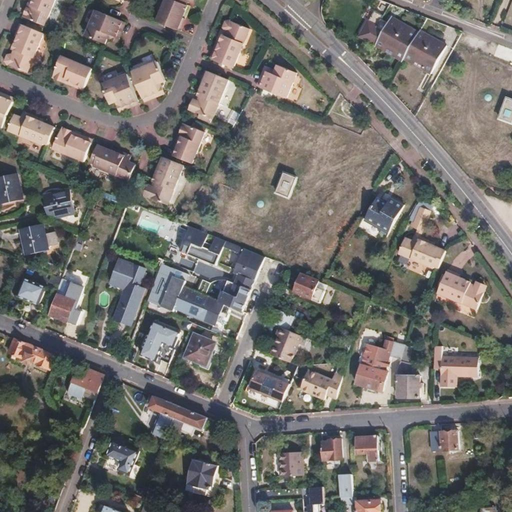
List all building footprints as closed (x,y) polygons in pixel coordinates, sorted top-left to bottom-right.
[(27,6),(22,18),(43,26),(54,0),(33,0),(30,7),(27,6)] [(165,0),(156,22),(179,31),(184,19),(181,18),(186,6),(183,5),(184,1),(188,1),(192,0),(191,0),(165,0)] [(369,18),(378,23),(384,12),(374,7),(369,18)] [(95,12),(85,37),(104,45),(108,36),(114,38),(121,23),(95,12)] [(405,54),(418,31),(391,16),(383,29),(376,42),(403,57),(405,54)] [(375,45),(376,42),(383,29),(368,21),(359,38),(369,43),(370,42),(375,45)] [(220,48),(215,60),(238,69),(254,30),(234,22),(230,23),(227,28),(229,31),(231,33),(233,33),(231,37),(228,36),(223,48),(220,48)] [(7,56),(5,60),(8,65),(27,73),(42,35),(19,25),(15,37),(17,38),(12,50),(16,52),(14,56),(12,55),(7,56)] [(420,27),(418,31),(405,54),(433,69),(448,42),(420,27)] [(65,80),(84,88),(91,69),(61,57),(52,78),(64,83),(65,80)] [(156,63),(130,72),(140,99),(156,93),(154,87),(163,83),(156,63)] [(268,72),(261,88),(287,98),(297,73),(278,65),(274,75),(268,72)] [(232,81),(210,71),(204,84),(207,86),(203,98),(206,99),(204,103),(201,102),(197,103),(195,107),(195,110),(198,112),(216,120),(232,81)] [(124,75),(98,84),(105,104),(115,100),(118,107),(133,102),(124,75)] [(0,126),(4,129),(14,102),(0,96),(0,126)] [(511,100),(508,99),(500,119),(511,123),(511,100)] [(47,144),(51,145),(57,128),(38,121),(39,118),(32,115),(31,117),(25,115),(24,119),(17,116),(11,131),(46,146),(47,144)] [(185,140),(178,158),(196,165),(208,135),(187,127),(183,138),(185,140)] [(56,149),(86,163),(94,145),(75,137),(77,133),(64,128),(56,149)] [(97,166),(131,181),(138,166),(132,163),(133,160),(128,158),(129,155),(121,152),(120,154),(101,146),(94,163),(98,165),(97,166)] [(188,168),(165,158),(160,171),(162,172),(157,183),(161,185),(159,189),(156,188),(152,190),(151,192),(150,195),(153,199),(171,207),(188,168)] [(285,174),(277,192),(289,197),(296,179),(285,174)] [(16,176),(0,180),(0,200),(21,195),(16,176)] [(95,192),(95,194),(133,209),(135,204),(124,200),(98,189),(96,188),(95,192)] [(68,191),(47,196),(52,215),(73,210),(68,191)] [(379,194),(376,199),(386,204),(389,199),(379,194)] [(386,204),(376,199),(365,219),(381,228),(378,231),(386,236),(402,207),(389,199),(386,204)] [(417,228),(423,230),(431,209),(420,205),(414,222),(412,221),(410,226),(417,228)] [(222,272),(253,285),(264,257),(215,237),(181,223),(177,222),(166,249),(222,272)] [(44,227),(21,232),(26,252),(48,246),(44,227)] [(417,228),(414,236),(420,238),(421,236),(423,230),(417,228)] [(420,238),(414,236),(412,239),(405,237),(399,253),(435,268),(436,265),(440,267),(447,250),(435,245),(427,242),(428,239),(421,236),(420,238)] [(193,323),(208,329),(219,302),(243,311),(253,286),(253,285),(222,272),(166,249),(165,254),(146,304),(188,321),(193,323)] [(115,319),(132,325),(145,289),(139,287),(146,269),(119,259),(111,284),(126,289),(115,319)] [(447,273),(438,296),(476,311),(485,292),(484,287),(478,285),(475,287),(473,290),(470,289),(471,285),(460,280),(461,278),(447,273)] [(312,299),(317,287),(319,281),(301,274),(294,290),(312,299)] [(64,280),(62,278),(56,295),(57,296),(50,315),(67,322),(73,306),(77,307),(79,302),(74,300),(80,286),(64,280)] [(25,279),(18,296),(39,305),(46,288),(25,279)] [(317,287),(312,299),(321,302),(326,291),(317,287)] [(219,302),(208,329),(232,339),(243,311),(219,302)] [(146,304),(141,319),(155,325),(179,335),(181,335),(188,321),(146,304)] [(293,324),(296,316),(282,310),(279,319),(293,324)] [(179,335),(155,325),(144,352),(158,358),(166,340),(176,344),(179,335)] [(278,336),(271,355),(291,363),(298,344),(303,345),(306,337),(280,327),(277,335),(278,336)] [(195,335),(186,357),(206,365),(211,354),(209,353),(213,342),(195,335)] [(401,362),(408,364),(415,338),(408,336),(405,346),(403,355),(401,362)] [(53,354),(16,339),(11,352),(20,356),(21,355),(39,362),(38,364),(47,368),(53,354)] [(402,348),(402,345),(383,340),(382,343),(402,348)] [(356,385),(382,392),(388,373),(384,372),(389,352),(380,349),(367,345),(356,385)] [(440,347),(432,347),(433,369),(440,369),(440,386),(455,386),(455,376),(475,375),(475,356),(440,356),(440,347)] [(401,362),(398,375),(398,397),(419,398),(420,377),(411,376),(411,365),(408,364),(401,362)] [(78,393),(95,400),(98,392),(103,378),(102,375),(88,369),(81,386),(78,393)] [(260,392),(284,402),(290,385),(257,371),(253,380),(263,385),(260,392)] [(333,380),(309,371),(301,390),(324,400),(327,395),(336,399),(341,384),(333,380)] [(333,380),(341,384),(343,376),(336,374),(333,380)] [(253,380),(250,388),(260,392),(263,385),(253,380)] [(260,392),(250,388),(248,393),(256,397),(257,394),(274,402),(274,404),(281,407),(284,402),(260,392)] [(188,409),(166,401),(158,422),(155,421),(151,433),(165,439),(171,427),(175,418),(178,419),(181,411),(186,413),(188,409)] [(175,418),(171,427),(192,436),(195,429),(196,426),(203,429),(208,418),(188,409),(186,413),(181,411),(178,419),(175,418)] [(483,422),(474,423),(475,439),(483,438),(483,422)] [(458,431),(431,433),(432,451),(459,449),(458,431)] [(377,436),(357,437),(357,453),(368,453),(368,461),(378,460),(377,436)] [(330,442),(322,443),(323,460),(342,459),(341,439),(330,440),(330,442)] [(114,441),(107,456),(122,462),(119,470),(129,475),(138,451),(114,441)] [(301,451),(279,452),(280,476),(302,474),(301,451)] [(195,460),(186,495),(215,503),(221,479),(216,478),(219,466),(195,460)] [(340,475),(341,497),(353,497),(352,474),(340,475)] [(324,487),(311,488),(312,504),(320,504),(320,509),(325,509),(325,498),(324,487)] [(380,511),(380,501),(358,502),(358,511),(380,511)]
